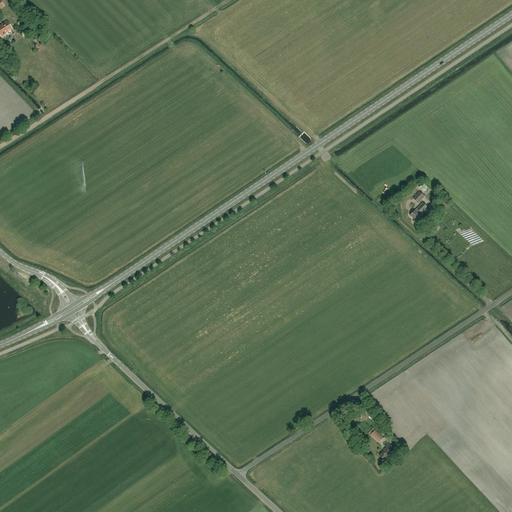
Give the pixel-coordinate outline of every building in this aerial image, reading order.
[(6,33),(12,30),(7,21),(2,24),(2,25),(0,26),(0,35),(1,37),(6,34),(6,33)] [(420,193),(413,199),(418,204),(425,197),(420,193)] [(423,203),(410,216),(415,221),(420,217),(419,216),(422,214),(428,208),(423,203)] [(378,443),(383,438),(375,430),(370,435),(378,443)] [(305,441),(308,446),(322,438),(319,432),(305,441)] [(392,455),(397,451),(388,443),(385,447),(386,448),(379,455),(385,461),(391,454),(392,455)]
